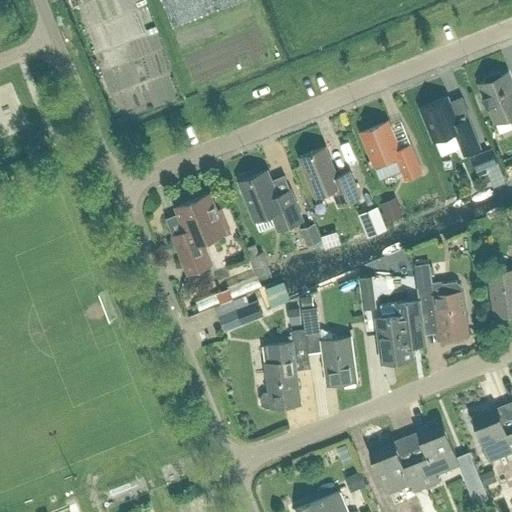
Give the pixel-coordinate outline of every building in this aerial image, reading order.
[(486,80),(479,82),(484,94),(482,95),(487,106),(489,105),(496,123),(510,117),(511,120),(511,82),(507,71),(500,74),(499,70),(485,76),(486,80)] [(420,107),(434,141),(455,132),(464,154),(481,147),(469,117),(458,121),(448,95),(420,107)] [(388,119),(360,131),(374,165),(379,178),(402,169),(405,178),(422,171),(411,143),(400,148),(388,119)] [(299,156),(316,196),(333,189),(339,205),(360,196),(350,170),(337,175),(325,145),(299,156)] [(491,146),(471,154),(477,169),(486,166),(494,185),(505,180),(497,161),(491,146)] [(293,195),(280,200),(267,169),(239,180),(255,220),(272,213),(278,229),(303,219),(293,195)] [(185,230),(172,235),(185,268),(187,273),(212,263),(210,258),(203,240),(226,231),(210,192),(175,206),(185,230)] [(402,215),(394,196),(378,202),(386,222),(402,215)] [(300,227),(307,244),(320,239),(314,222),(300,227)] [(251,256),(260,277),(260,278),(271,273),(262,251),(251,256)] [(414,264),(419,299),(422,324),(423,324),(421,309),(434,307),(439,339),(469,335),(463,289),(462,290),(461,284),(456,280),(443,282),(442,280),(432,281),(429,262),(414,264)] [(511,266),(489,270),(495,315),(511,312),(511,266)] [(375,307),(373,286),(372,274),(358,277),(362,308),(375,307)] [(275,280),(258,287),(262,298),(279,291),(275,280)] [(245,293),(215,305),(215,306),(225,331),(263,315),(256,298),(249,301),(245,293)] [(311,297),(302,298),(303,307),(313,306),(311,297)] [(419,299),(404,301),(379,304),(381,316),(377,316),(383,362),(413,358),(408,326),(422,324),(419,299)] [(313,306),(303,307),(306,328),(309,352),(322,350),(327,384),(357,380),(351,335),(322,339),(320,326),(317,305),(313,306)] [(299,306),(287,307),(289,321),(301,320),(299,306)] [(262,343),(269,390),(263,390),(260,395),(261,404),(266,406),(271,406),(271,407),(301,403),(297,371),(311,369),(309,352),(306,328),(291,330),(292,339),(262,343)] [(511,424),(505,427),(497,406),(472,416),(490,459),(511,450),(511,424)] [(426,451),(414,455),(427,486),(440,481),(437,473),(460,464),(443,420),(418,430),(426,451)] [(414,491),(427,486),(414,455),(403,460),(395,439),(370,449),(387,493),(411,483),(414,491)] [(358,511),(357,509),(349,511),(348,511),(339,489),(296,507),(297,511),(358,511)]
